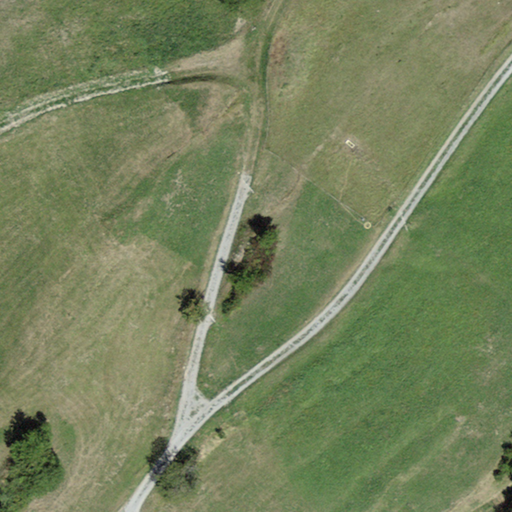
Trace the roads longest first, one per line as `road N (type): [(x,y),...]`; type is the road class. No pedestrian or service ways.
road 1 (track): [(511,63),(346,299),(170,455)]
road 2 (track): [(262,92),(170,455),(128,511)]
road 3 (track): [(0,136),(41,107),(235,69),(262,92)]
